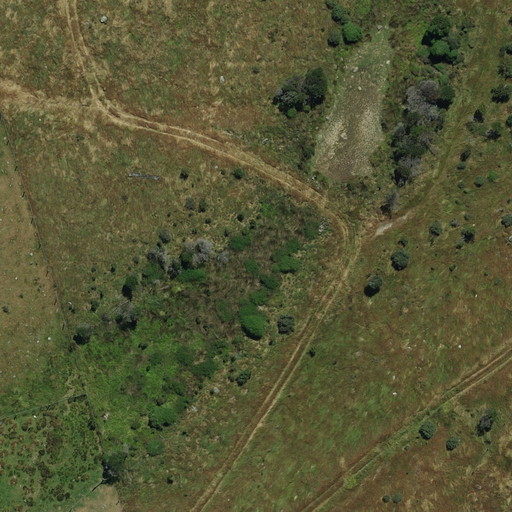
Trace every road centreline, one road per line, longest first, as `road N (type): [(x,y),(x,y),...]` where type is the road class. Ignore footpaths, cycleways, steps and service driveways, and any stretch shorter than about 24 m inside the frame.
road 1 (track): [(0,98),(206,145),(269,179),(316,224),(313,264),(273,362),(169,511)]
road 2 (track): [(316,224),(354,224),(401,198),(422,159),(462,0)]
road 3 (track): [(296,511),(511,333)]
